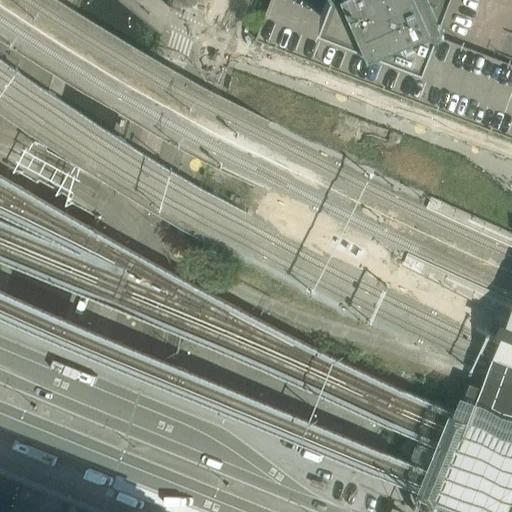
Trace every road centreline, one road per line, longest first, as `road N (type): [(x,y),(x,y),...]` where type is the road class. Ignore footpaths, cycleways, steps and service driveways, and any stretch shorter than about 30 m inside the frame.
road 1 (unclassified): [(44,511),(197,0)]
road 2 (secondary): [(332,511),(0,376)]
road 3 (secondary): [(0,408),(256,511)]
